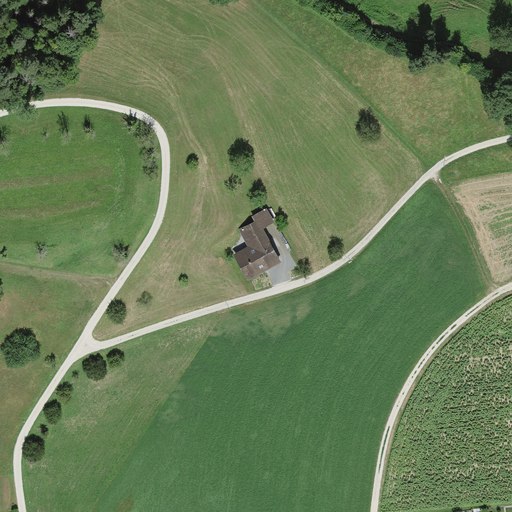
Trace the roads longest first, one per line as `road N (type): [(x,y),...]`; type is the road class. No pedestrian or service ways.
road 1 (track): [(77,349),(317,275),(448,157),(511,139)]
road 2 (track): [(120,280),(160,212),(164,147),(156,127),(95,103),(0,107)]
road 3 (track): [(374,511),(380,442),(402,386),(468,308),(511,286)]
road 4 (track): [(23,511),(21,439),(77,349)]
road 5 (track): [(429,172),(493,294)]
road 6 (track): [(120,280),(0,266)]
